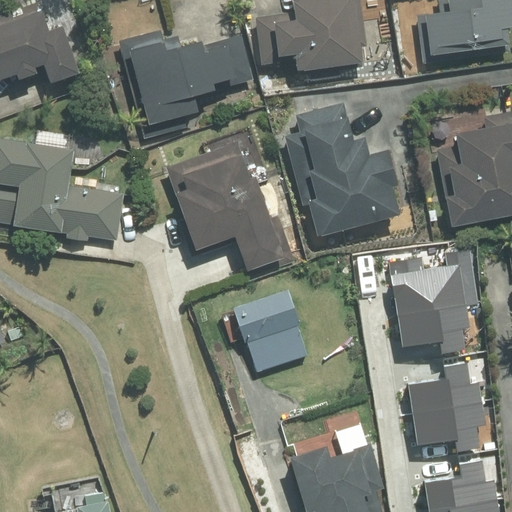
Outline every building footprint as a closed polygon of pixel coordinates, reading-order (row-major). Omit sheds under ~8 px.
[(34,0),(0,12),(0,75),(21,68),(24,74),(48,65),(53,79),(86,66),(68,18),(53,24),(47,7),(44,0),(34,0)] [(363,0),(299,0),(301,10),(257,16),(263,61),(294,57),(293,51),(301,50),(303,65),(370,56),(363,0)] [(511,0),(442,0),(444,11),(419,14),(426,65),(449,61),(448,52),(511,42),(511,0)] [(210,35),(189,41),(138,56),(157,120),(208,105),(205,96),(225,90),(222,80),(245,73),(235,40),(213,46),(210,35)] [(306,128),(296,130),(290,132),(309,207),(316,205),(322,231),(407,209),(400,183),(407,182),(397,143),(390,145),(377,148),(372,130),(363,132),(358,114),(352,116),(348,99),(301,111),(306,128)] [(511,119),(463,128),(465,144),(443,147),(454,219),(511,209),(511,119)] [(125,193),(73,188),(77,141),(0,133),(0,218),(69,225),(72,225),(71,233),(121,238),(125,193)] [(174,159),(192,215),(182,218),(192,252),(240,237),(249,267),(291,253),(280,218),(254,134),(174,159)] [(310,353),(300,324),(307,322),(294,282),(238,300),(251,340),(257,338),(266,368),(310,353)] [(0,344),(9,342),(0,315),(0,344)] [(467,498),(456,393),(400,398),(411,503),(467,498)] [(367,442),(341,449),(339,438),(297,448),(313,511),(377,511),(372,488),(388,483),(381,454),(371,456),(367,442)] [(115,511),(112,486),(75,491),(77,504),(57,507),(58,511),(115,511)]
